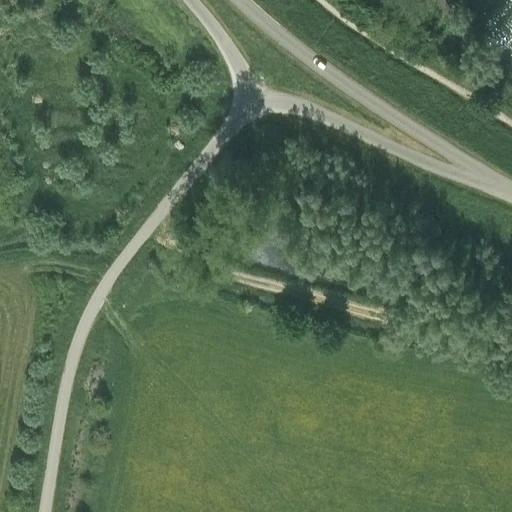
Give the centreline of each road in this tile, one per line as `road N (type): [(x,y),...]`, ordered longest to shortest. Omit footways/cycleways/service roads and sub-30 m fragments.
road 1 (unclassified): [(47,511),(70,368),(91,315),(250,98)]
road 2 (unclassified): [(500,186),(292,47),(237,0)]
road 3 (unclassified): [(500,186),(465,179),(299,105),(250,98)]
